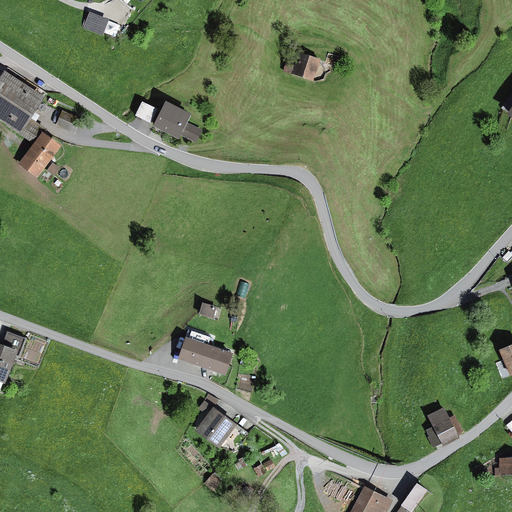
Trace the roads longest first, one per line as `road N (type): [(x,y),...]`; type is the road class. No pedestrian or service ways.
road 1 (residential): [(0,45),(153,146),(308,178),(341,266),(364,297),(386,310),(419,310),(454,297),(511,229)]
road 2 (unclassified): [(0,316),(198,380),(386,474),(416,471),(443,455),(511,397)]
road 3 (track): [(252,511),(296,453),(233,398)]
road 4 (track): [(361,467),(342,470),(296,453),(297,511)]
